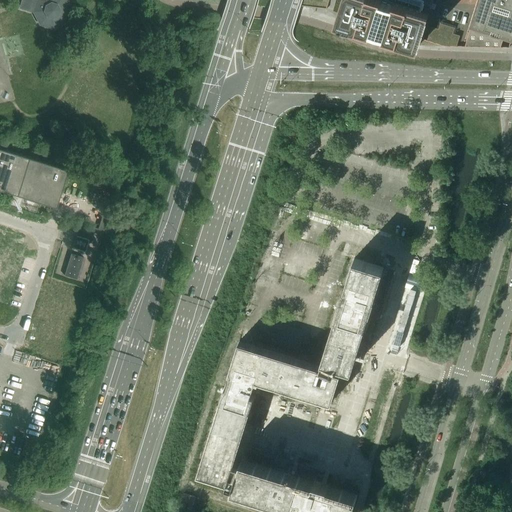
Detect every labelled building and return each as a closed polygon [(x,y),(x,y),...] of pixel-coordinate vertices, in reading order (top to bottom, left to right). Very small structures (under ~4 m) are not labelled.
[(27,10),(29,0),(22,0),(20,8),(27,10)] [(70,9),(65,0),(29,0),(27,10),(34,12),(40,25),(53,29),(66,22),(70,9)] [(432,0),(343,0),(337,20),(372,31),(373,29),(374,28),(378,30),(378,31),(379,31),(379,30),(384,31),(384,32),(384,33),(384,35),(419,45),(433,0),(432,0)] [(511,0),(478,0),(470,27),(511,40),(511,0)] [(0,189),(56,207),(67,170),(67,169),(0,148),(0,189)] [(103,230),(107,218),(101,217),(98,228),(103,230)] [(77,235),(73,248),(85,251),(89,239),(77,235)] [(71,253),(64,275),(77,279),(84,257),(71,253)] [(196,471),(196,473),(227,483),(228,482),(234,461),(237,453),(246,424),(254,397),(256,397),(257,393),(258,393),(259,393),(259,392),(259,391),(259,390),(258,389),(259,386),(258,386),(259,382),(329,404),(331,404),(336,388),(337,385),(340,386),(342,381),(343,381),(344,381),(344,380),(345,379),(345,378),(344,378),(343,377),(346,367),(351,369),(353,369),(358,352),(370,314),(371,312),(375,313),(377,308),(378,308),(378,307),(379,307),(379,306),(379,305),(379,304),(378,304),(379,298),(376,297),(377,294),(385,269),(385,268),(374,264),(363,261),(352,257),(352,259),(343,287),(338,301),(325,345),(323,350),(322,352),(320,360),(323,360),(321,365),(303,360),(280,352),(251,344),(241,340),(239,340),(235,352),(228,373),(231,374),(227,386),(223,385),(223,387),(196,471)] [(328,485),(329,481),(324,479),(324,478),(323,478),(323,477),(322,477),(321,477),(320,477),(320,478),(315,477),(313,480),(241,458),(240,462),(234,461),(228,482),(231,483),(230,487),(232,488),(231,490),(232,491),(232,490),(301,511),(352,511),(354,507),(355,507),(356,504),(355,504),(358,494),(328,485)] [(183,493),(179,506),(191,510),(195,497),(183,493)]
